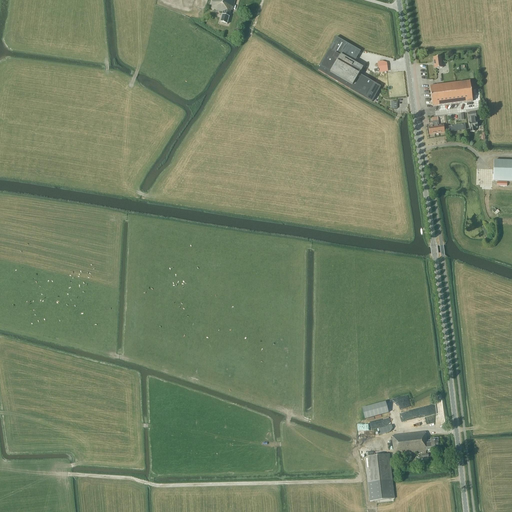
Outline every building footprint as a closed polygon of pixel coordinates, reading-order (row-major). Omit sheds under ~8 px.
[(213,0),(212,8),(224,11),(221,21),(228,23),(232,9),(235,0),(213,0)] [(319,66),(320,67),(318,71),(350,90),(372,102),(381,87),(359,74),(363,68),(354,62),(361,51),(336,37),(319,66)] [(434,69),(443,68),(441,57),(433,58),(434,69)] [(432,107),(472,101),(470,81),(430,87),(432,107)] [(477,121),(475,122),(475,119),(476,119),(475,112),(467,113),(468,120),(470,120),(471,122),(469,122),(470,129),(470,132),(475,132),(475,128),(478,128),(477,121)] [(443,125),(439,125),(437,117),(431,118),(433,126),(428,127),(429,135),(445,133),(443,125)] [(511,181),(511,161),(494,161),(493,181),(511,181)] [(386,402),(362,408),(365,419),(388,413),(386,402)] [(392,425),(377,429),(379,435),(393,431),(392,425)] [(431,451),(438,451),(437,439),(430,440),(430,441),(427,442),(425,432),(392,437),(394,456),(426,452),(426,451),(431,450),(431,451)] [(394,499),(392,481),(389,454),(373,456),(373,453),(364,454),(370,502),(394,499)]
